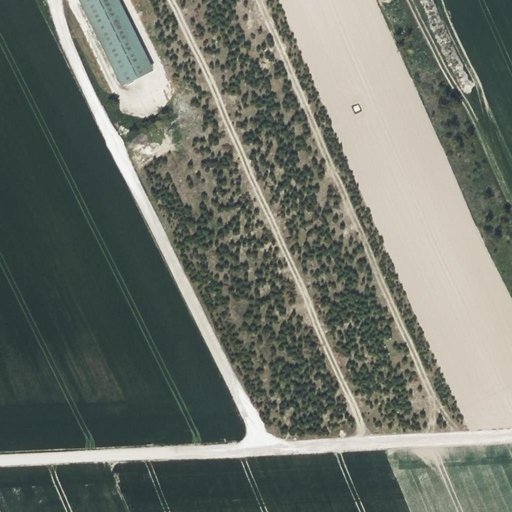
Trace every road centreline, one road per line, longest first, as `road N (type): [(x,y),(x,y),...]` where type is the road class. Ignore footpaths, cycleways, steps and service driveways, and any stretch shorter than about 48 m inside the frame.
road 1 (track): [(511,440),(0,460)]
road 2 (track): [(372,447),(168,0)]
road 3 (track): [(58,18),(267,452)]
road 4 (track): [(259,0),(435,397),(429,444)]
road 5 (track): [(410,0),(511,197)]
